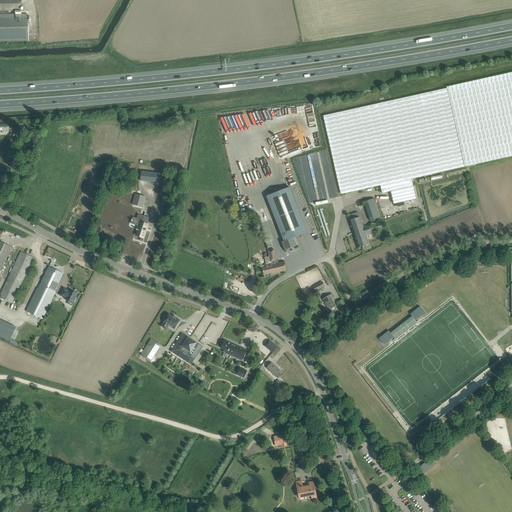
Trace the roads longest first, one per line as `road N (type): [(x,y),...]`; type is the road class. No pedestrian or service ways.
road 1 (motorway): [(511,26),(270,65),(0,90)]
road 2 (motorway): [(0,103),(249,80),(511,39)]
road 3 (tertiary): [(251,314),(111,264),(0,211)]
road 4 (track): [(247,430),(221,439),(0,379)]
road 5 (track): [(511,241),(459,247),(356,302),(328,256)]
road 6 (tertiary): [(354,479),(318,380),(286,336),(251,314)]
